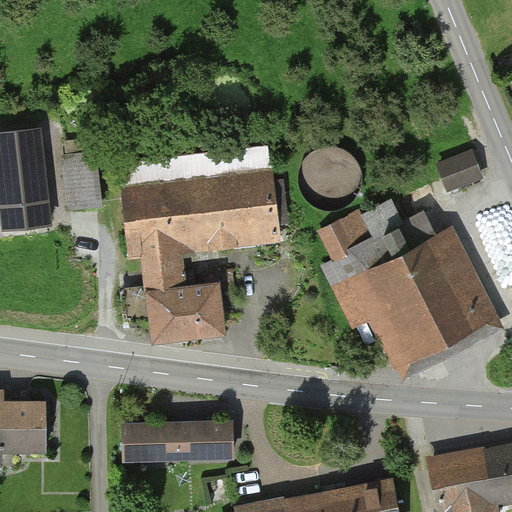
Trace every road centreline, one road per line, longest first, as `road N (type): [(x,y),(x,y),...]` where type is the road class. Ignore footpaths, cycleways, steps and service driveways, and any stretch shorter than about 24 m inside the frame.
road 1 (tertiary): [(511,409),(0,353)]
road 2 (tertiary): [(445,0),(511,158)]
road 3 (track): [(103,511),(98,366)]
